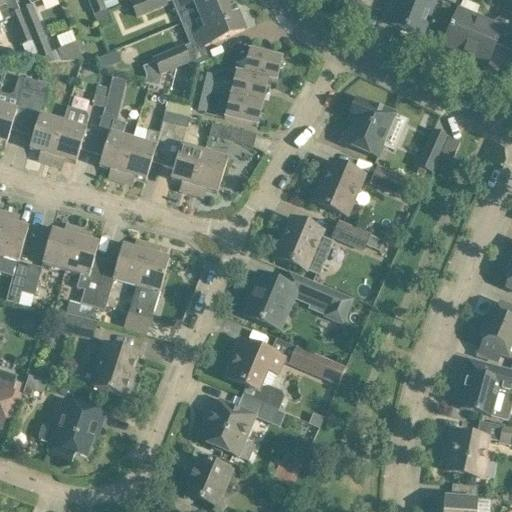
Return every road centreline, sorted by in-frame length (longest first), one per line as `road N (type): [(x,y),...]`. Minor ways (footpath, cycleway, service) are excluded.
road 1 (residential): [(511,167),(436,348),(415,417),(402,511)]
road 2 (residential): [(107,490),(153,453),(239,234)]
road 3 (residential): [(239,234),(0,175)]
road 4 (residential): [(239,234),(341,43)]
road 5 (residential): [(341,43),(511,133)]
